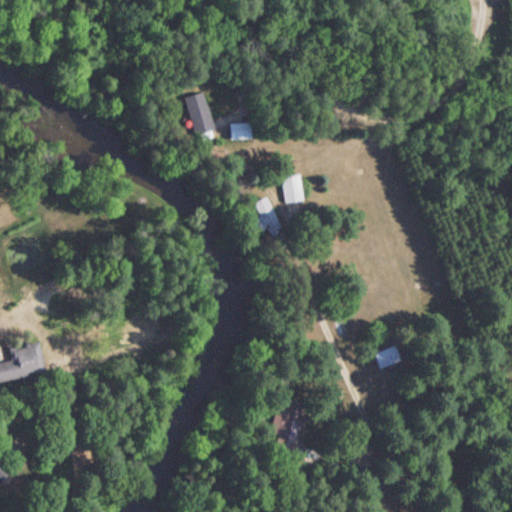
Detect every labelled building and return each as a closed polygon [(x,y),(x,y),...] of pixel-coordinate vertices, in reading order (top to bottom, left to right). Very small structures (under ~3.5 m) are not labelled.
[(298,200),(296,175),(277,177),(280,202),(298,200)] [(249,202),(261,235),(275,229),(263,196),(249,202)] [(0,380),(41,374),(36,342),(5,346),(8,361),(0,362),(0,380)] [(374,369),(396,361),(390,346),(368,353),(374,369)] [(300,433),(291,403),(270,409),(279,439),(300,433)]
